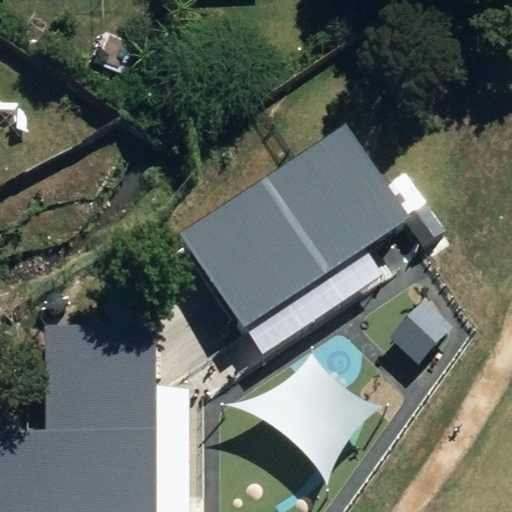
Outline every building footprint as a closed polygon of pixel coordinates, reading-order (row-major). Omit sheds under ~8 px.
[(181,232),(244,327),(364,247),(405,220),(409,217),(408,215),(346,122),(181,232)] [(405,220),(424,246),(445,230),(425,202),(408,215),(409,217),(405,220)] [(364,247),(244,327),(262,354),(383,274),(364,247)] [(424,300),(389,336),(419,364),(453,328),(424,300)] [(156,511),(156,384),(155,323),(44,324),(45,429),(0,429),(0,511),(156,511)] [(188,511),(189,389),(156,384),(156,511),(188,511)]
